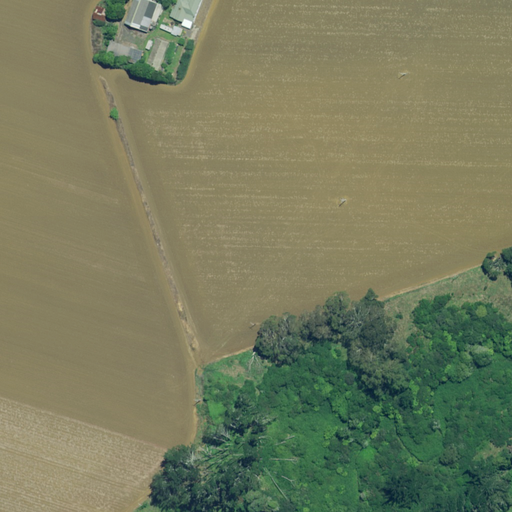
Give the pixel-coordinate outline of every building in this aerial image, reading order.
[(160,4),(148,0),(135,0),(126,23),(149,32),(160,4)] [(203,0),(179,0),(176,9),(174,9),(171,17),(184,22),(183,25),(192,29),(203,0)] [(111,10),(99,6),(95,18),(107,23),(111,10)] [(162,28),(173,33),(172,34),(181,38),(184,29),(176,26),(174,29),(163,25),(162,28)] [(170,43),(158,38),(146,66),(158,71),(170,43)] [(145,52),(112,41),(107,54),(141,65),(145,52)]
